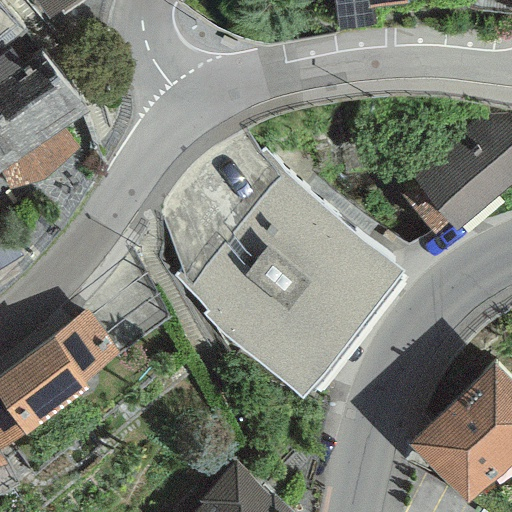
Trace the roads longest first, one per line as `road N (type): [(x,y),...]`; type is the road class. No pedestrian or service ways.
road 1 (residential): [(511,61),(319,62),(186,117)]
road 2 (secondary): [(511,258),(471,276),(403,345),(378,400),(351,511)]
road 3 (residential): [(186,117),(139,176),(0,292)]
road 4 (residential): [(186,117),(135,32),(154,0)]
